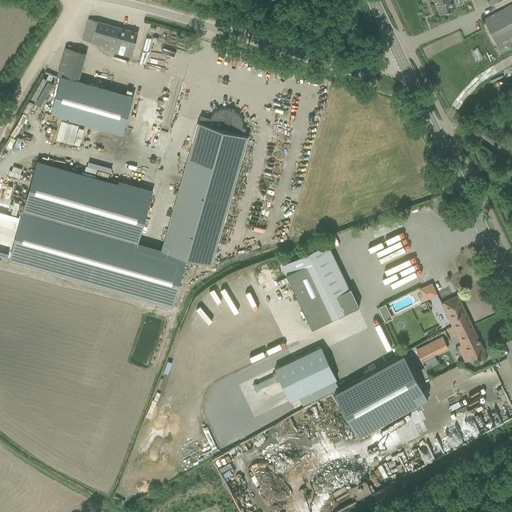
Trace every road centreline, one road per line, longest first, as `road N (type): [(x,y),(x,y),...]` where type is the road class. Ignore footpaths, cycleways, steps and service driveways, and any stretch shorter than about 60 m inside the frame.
road 1 (unclassified): [(403,66),(372,77),(80,0)]
road 2 (secondary): [(511,292),(403,66)]
road 3 (track): [(75,0),(0,132)]
road 4 (track): [(110,511),(0,443)]
